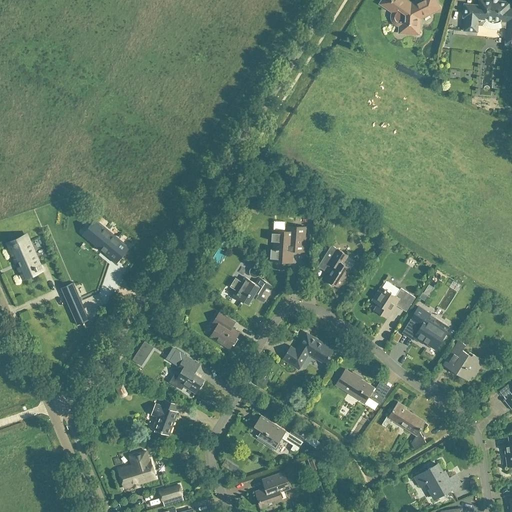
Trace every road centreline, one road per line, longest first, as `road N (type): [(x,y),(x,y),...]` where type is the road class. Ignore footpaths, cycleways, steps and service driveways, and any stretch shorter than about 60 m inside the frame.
road 1 (unclassified): [(229,511),(210,462),(212,436),(274,319),(300,306),(321,312),(463,415),(479,443),(489,511)]
road 2 (tertiary): [(48,406),(86,387),(300,48),(321,0)]
road 3 (unclassified): [(48,406),(0,295)]
